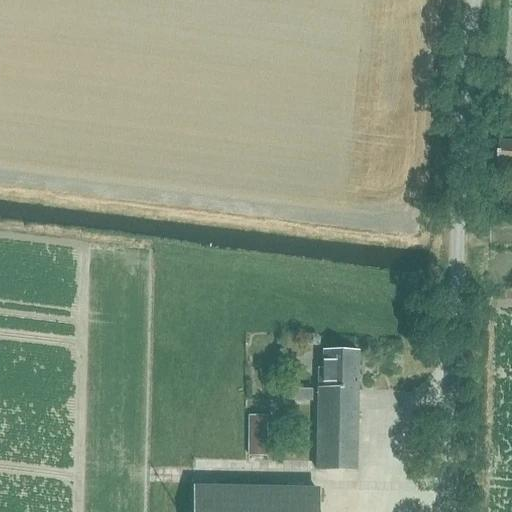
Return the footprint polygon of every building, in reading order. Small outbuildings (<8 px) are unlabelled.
[(511,142),(500,141),(498,166),(511,167),(511,142)] [(357,390),(358,352),(322,351),(322,369),(318,369),(317,389),(357,390)] [(282,392),(307,391),(307,379),(282,379),(282,392)] [(356,470),(357,410),(357,390),(317,389),(316,469),(356,470)] [(265,458),(265,415),(248,415),(247,458),(265,458)] [(314,511),(315,489),(195,487),(194,511),(314,511)]
